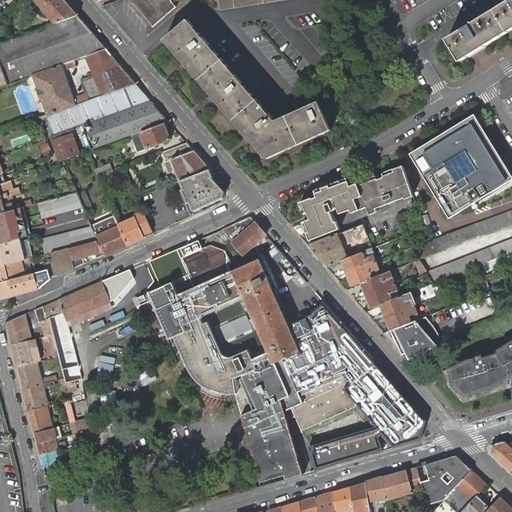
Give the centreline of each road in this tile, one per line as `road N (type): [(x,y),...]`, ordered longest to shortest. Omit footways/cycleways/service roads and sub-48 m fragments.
road 1 (tertiary): [(461,440),(254,200)]
road 2 (residential): [(254,200),(0,318)]
road 3 (tertiary): [(254,200),(80,0)]
road 4 (residential): [(254,200),(382,142),(481,80)]
road 5 (residential): [(217,511),(461,440)]
road 6 (residential): [(0,345),(36,511)]
